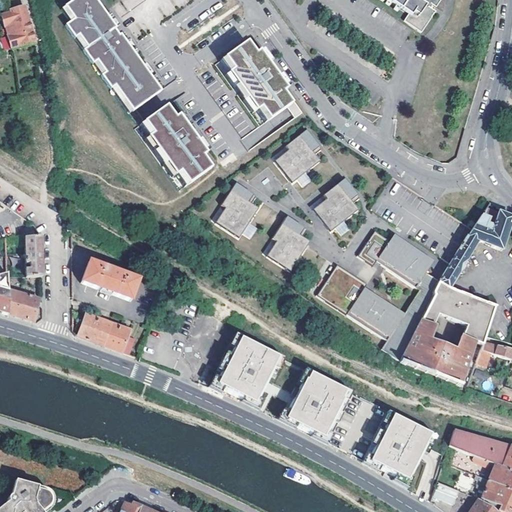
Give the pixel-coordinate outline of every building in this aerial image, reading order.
[(93,0),(74,0),(63,8),(73,21),(64,27),(74,40),(78,37),(86,49),(82,52),(92,66),(96,63),(104,74),(100,77),(110,91),(114,88),(132,113),(161,92),(120,36),(118,37),(114,31),(115,29),(93,0)] [(388,0),(408,13),(403,21),(420,33),(431,17),(430,17),(434,11),(430,8),(432,5),(435,7),(439,0),(388,0)] [(10,12),(0,14),(0,16),(4,26),(14,23),(21,47),(21,48),(34,44),(29,26),(24,7),(10,12)] [(63,8),(59,11),(68,24),(73,21),(63,8)] [(0,37),(2,50),(9,49),(7,36),(0,37)] [(78,37),(74,40),(82,52),(86,49),(78,37)] [(214,66),(251,115),(278,95),(294,118),(302,113),(286,90),(259,52),(258,52),(250,40),(246,42),(223,59),(214,66)] [(96,63),(92,66),(100,77),(104,74),(96,63)] [(114,88),(110,91),(128,116),(132,113),(114,88)] [(174,119),(166,107),(143,124),(151,135),(147,138),(157,151),(161,148),(169,160),(165,163),(175,176),(179,173),(187,185),(210,169),(202,157),(205,155),(178,116),(174,119)] [(139,127),(147,138),(151,135),(143,124),(139,127)] [(309,138),(304,132),(283,149),(286,153),(273,164),(290,186),(318,163),(313,157),(320,151),(309,138)] [(161,148),(157,151),(165,163),(169,160),(161,148)] [(179,173),(175,176),(183,188),(187,185),(179,173)] [(347,186),(343,180),(322,197),(325,200),(311,211),(329,233),(356,211),(351,204),(358,199),(347,186)] [(240,190),(234,186),(219,209),(224,211),(214,226),(238,241),(257,211),(250,207),(255,199),(240,190)] [(400,364),(466,389),(475,362),(482,343),(494,306),(459,293),(453,306),(450,305),(444,318),(464,326),(455,350),(425,338),(436,315),(442,303),(449,289),(477,242),(501,251),(511,218),(486,208),(471,230),(457,251),(448,266),(437,283),(431,293),(432,296),(400,364)] [(292,223),(285,219),(271,241),(275,244),(266,259),(290,274),(309,244),(302,239),(306,232),(292,223)] [(22,234),(24,238),(40,238),(34,227),(22,234)] [(381,351),(400,364),(432,296),(431,293),(437,283),(424,275),(429,267),(411,256),(413,252),(404,247),(401,252),(388,243),(373,234),(357,259),(372,269),(375,264),(377,260),(382,263),(380,267),(419,292),(402,319),(379,305),(382,302),(372,296),(370,299),(362,294),(366,286),(336,267),(317,298),(387,342),(381,351)] [(24,238),(24,278),(41,278),(41,248),(40,238),(24,238)] [(391,238),(388,243),(401,252),(404,247),(391,238)] [(112,272),(88,262),(80,283),(129,302),(137,281),(112,272)] [(459,293),(449,289),(442,303),(436,315),(444,318),(450,305),(453,306),(459,293)] [(6,291),(7,315),(33,322),(39,300),(6,291)] [(84,314),(76,336),(100,345),(121,353),(129,331),(84,314)] [(281,354),(235,330),(222,355),(223,355),(209,383),(222,390),(223,386),(256,402),(281,354)] [(135,338),(128,336),(123,352),(130,354),(135,338)] [(511,352),(482,343),(475,362),(484,366),(488,354),(506,359),(511,360),(511,352)] [(311,369),(283,418),(328,441),(353,391),(311,369)] [(436,434),(392,412),(366,461),(384,470),(382,474),(407,487),(412,476),(410,475),(422,451),(427,453),(436,434)] [(459,452),(464,454),(511,473),(511,447),(509,447),(509,448),(453,428),(447,447),(459,452)] [(488,482),(511,491),(511,473),(464,454),(464,457),(472,460),(475,463),(492,471),(488,482)] [(510,511),(511,508),(511,491),(488,482),(476,477),(474,480),(477,481),(476,488),(484,491),(480,500),(498,508),(496,511),(510,511)] [(0,511),(42,511),(47,509),(48,506),(48,502),(49,500),(48,496),(47,495),(47,493),(46,492),(32,489),(32,487),(17,483),(12,498),(11,498),(10,498),(9,499),(9,500),(8,501),(8,502),(8,503),(0,509),(0,511)] [(453,506),(458,490),(437,483),(431,499),(453,506)] [(492,511),(476,502),(469,511),(492,511)]
